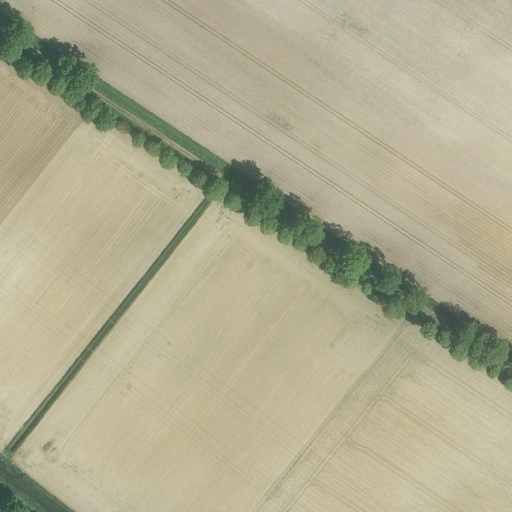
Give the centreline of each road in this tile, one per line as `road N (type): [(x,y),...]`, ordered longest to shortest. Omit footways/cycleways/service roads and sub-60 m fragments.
road 1 (track): [(511,375),(0,27)]
road 2 (track): [(202,169),(251,144),(363,0)]
